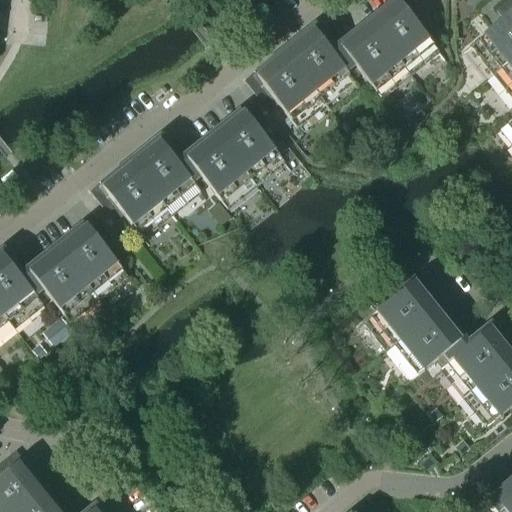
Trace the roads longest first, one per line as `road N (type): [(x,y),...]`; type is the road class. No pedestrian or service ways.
road 1 (residential): [(0,232),(27,223),(158,115),(191,103),(326,0)]
road 2 (residential): [(327,511),(369,479),(459,484),(511,446)]
road 3 (residential): [(124,511),(52,441),(0,426)]
